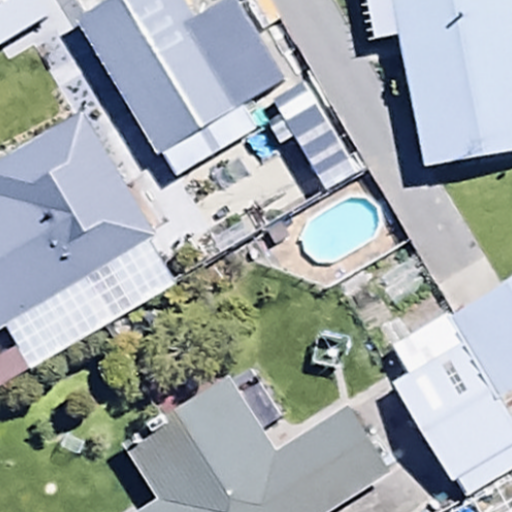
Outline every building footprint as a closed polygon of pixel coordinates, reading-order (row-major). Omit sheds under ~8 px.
[(98,0),(70,16),(74,23),(151,158),(281,85),(232,0),(221,0),(189,19),(177,0),(98,0)] [(511,152),(511,15),(509,0),(353,0),(362,46),(395,40),(420,170),(511,152)] [(177,287),(77,111),(0,154),(0,334),(22,375),(177,287)] [(407,379),(388,391),(458,502),(511,468),(511,281),(447,322),(442,314),(387,348),(407,379)] [(322,511),(383,471),(342,409),(278,453),(226,375),(117,449),(153,501),(137,511),(322,511)]
